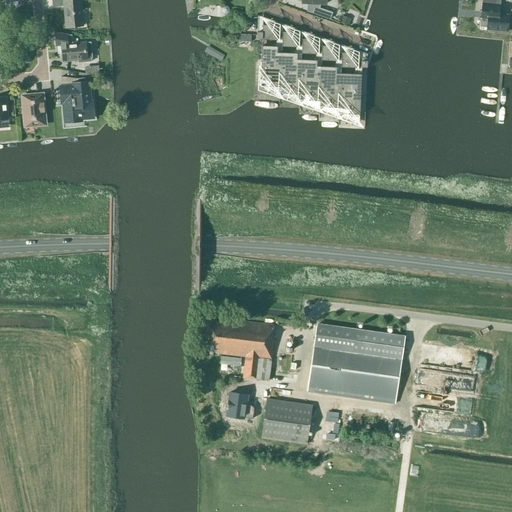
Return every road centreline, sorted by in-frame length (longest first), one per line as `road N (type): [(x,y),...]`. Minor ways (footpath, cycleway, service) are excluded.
road 1 (primary): [(511,275),(202,245),(0,247)]
road 2 (track): [(401,511),(404,411),(297,396)]
road 3 (unclassified): [(312,304),(511,328)]
